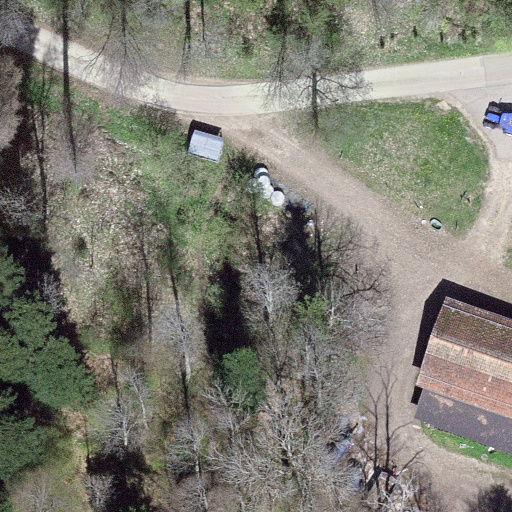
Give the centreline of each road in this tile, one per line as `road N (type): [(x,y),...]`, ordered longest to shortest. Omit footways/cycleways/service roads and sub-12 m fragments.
road 1 (track): [(0,65),(117,109),(373,83)]
road 2 (track): [(117,109),(275,182),(394,274)]
road 3 (track): [(458,511),(383,414),(394,274)]
road 4 (track): [(373,83),(394,274)]
road 5 (track): [(373,83),(511,54)]
